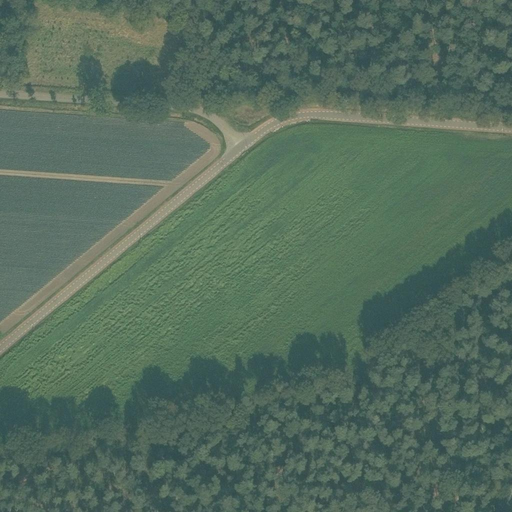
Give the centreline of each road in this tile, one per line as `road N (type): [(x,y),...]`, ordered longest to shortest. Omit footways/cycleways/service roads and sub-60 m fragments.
road 1 (track): [(0,460),(370,370),(453,311)]
road 2 (tertiary): [(241,148),(0,349)]
road 3 (tertiary): [(511,127),(310,112),(265,128),(241,148)]
road 4 (unclassified): [(0,94),(194,109),(241,148)]
road 5 (track): [(461,511),(453,311)]
